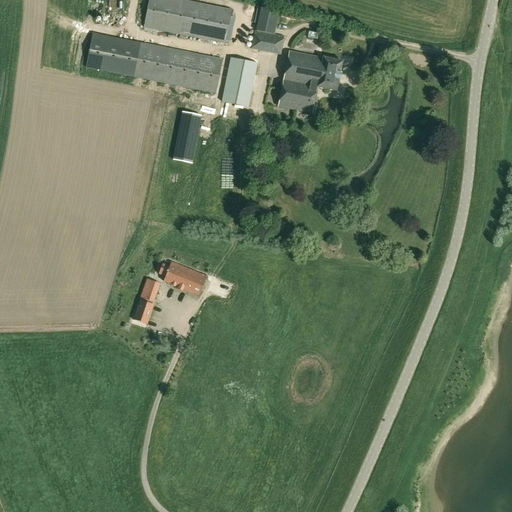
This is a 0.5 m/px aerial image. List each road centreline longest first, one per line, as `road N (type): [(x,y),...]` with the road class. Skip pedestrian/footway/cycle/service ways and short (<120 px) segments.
road 1 (tertiary): [(346,511),(450,261),(493,0)]
road 2 (unknown): [(180,345),(143,453),(146,490),(161,511)]
